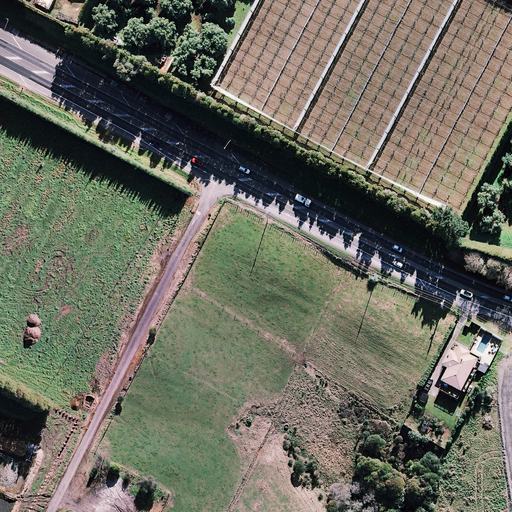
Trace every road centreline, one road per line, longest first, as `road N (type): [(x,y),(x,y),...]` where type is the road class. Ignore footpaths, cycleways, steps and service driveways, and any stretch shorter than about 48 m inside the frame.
road 1 (unclassified): [(221,171),(70,470)]
road 2 (trunk): [(511,307),(409,266),(221,171)]
road 3 (track): [(0,476),(16,481),(103,322),(185,238)]
road 4 (trunk): [(221,171),(0,57)]
